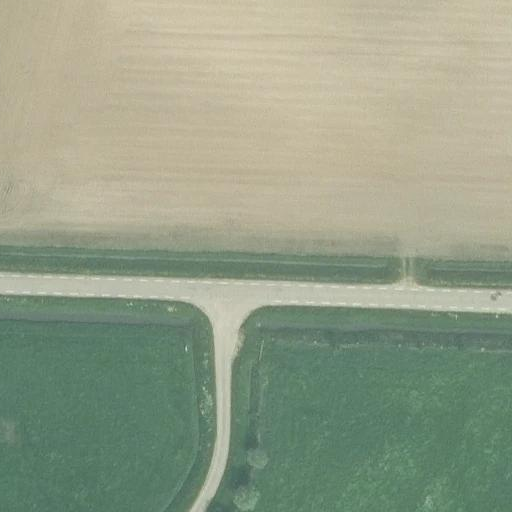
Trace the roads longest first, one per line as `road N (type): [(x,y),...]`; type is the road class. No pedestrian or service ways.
road 1 (unclassified): [(511,305),(225,295)]
road 2 (unclassified): [(187,511),(218,469),(225,295)]
road 3 (unclassified): [(225,295),(0,287)]
